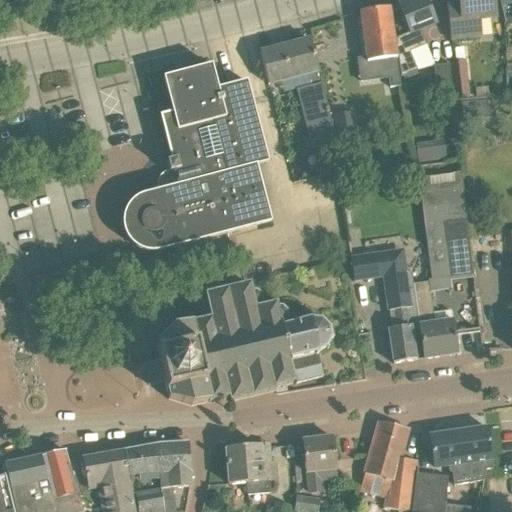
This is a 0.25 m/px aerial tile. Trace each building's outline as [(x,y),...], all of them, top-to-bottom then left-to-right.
[(425,0),(412,0),(398,6),(409,33),(395,39),(401,77),(417,71),(410,52),(426,45),(420,31),(436,25),(425,0)] [(496,21),(493,0),(459,0),(461,13),(449,15),(447,5),(451,41),(482,37),(480,23),(496,21)] [(390,9),(360,13),(367,62),(386,59),(391,89),(401,87),(398,65),(395,45),(390,9)] [(310,41),(260,54),(265,73),(268,86),(308,75),(319,73),(310,41)] [(465,49),(454,50),(460,98),(469,97),(465,49)] [(453,97),(453,95),(450,65),(437,66),(434,67),(437,97),(437,98),(453,97)] [(155,254),(158,253),(271,224),(256,167),(268,164),(245,78),(216,84),(212,67),(163,79),(173,115),(161,118),(172,161),(167,163),(169,172),(166,173),(164,174),(162,175),(161,176),(160,177),(159,179),(158,181),(158,183),(157,184),(157,186),(157,187),(157,189),(158,190),(158,192),(144,195),(141,196),(139,197),(135,199),(134,201),(132,202),(131,204),(129,205),(127,209),(126,211),(125,213),(124,215),(123,217),(123,219),(123,221),(123,224),(123,226),(123,228),(123,230),(124,232),(124,234),(125,236),(126,238),(129,242),(130,244),(133,247),(137,249),(138,250),(143,252),(145,253),(147,253),(151,254),(155,254)] [(308,75),(311,87),(296,91),(312,149),(337,143),(319,73),(308,75)] [(494,101),(460,103),(463,125),(496,123),(494,101)] [(352,112),(334,116),(340,146),(358,142),(352,112)] [(448,162),(445,142),(431,143),(432,164),(448,162)] [(462,173),(418,179),(432,280),(429,280),(429,282),(415,284),(421,336),(424,360),(457,356),(454,321),(453,321),(452,312),(434,314),(432,292),(452,290),(451,282),(473,279),(462,173)] [(415,284),(414,285),(412,272),(407,273),(404,250),(351,258),(355,282),(384,278),(388,312),(390,312),(392,330),(389,330),(394,365),(416,362),(413,336),(421,336),(415,284)] [(331,340),(333,340),(333,337),(331,337),(329,328),(331,328),(331,326),(327,327),(322,321),(323,319),(321,319),(320,321),(310,320),(309,318),(306,319),(307,320),(282,326),(281,323),(283,323),(284,322),(286,321),(287,320),(287,319),(288,318),(288,316),(288,315),(288,314),(288,313),(288,312),(287,311),(287,310),(286,309),(285,308),(284,307),(283,307),(282,306),(280,306),(277,306),(277,305),(257,309),(259,308),(260,307),(261,306),(262,305),(262,304),(263,302),(263,301),(263,300),(263,299),(262,298),(262,297),(261,296),(260,295),(259,294),(257,293),(256,292),(255,292),(253,292),(252,292),(250,286),(247,286),(205,296),(206,302),(197,304),(201,322),(190,325),(190,326),(173,330),(156,346),(160,363),(146,366),(151,386),(165,383),(169,400),(191,407),(208,403),(209,404),(229,399),(230,403),(275,393),(274,388),(286,385),(292,384),(296,386),(297,383),(322,378),(316,354),(327,349),(328,351),(329,348),(328,347),(331,340)] [(288,393),(286,385),(274,388),(275,393),(276,395),(288,393)] [(487,428),(486,428),(484,415),(433,423),(435,437),(433,437),(431,441),(433,457),(435,471),(448,469),(449,474),(453,473),(455,487),(484,482),(485,471),(493,470),(487,428)] [(410,511),(417,463),(399,462),(408,430),(379,423),(360,493),(386,500),(384,508),(398,511),(410,511)] [(332,438),(302,442),(306,475),(307,475),(310,494),(322,493),(321,483),(337,481),(332,438)] [(191,474),(189,444),(158,446),(123,452),(135,511),(173,511),(171,490),(189,489),(191,474)] [(276,463),(271,464),(269,447),(260,448),(260,447),(226,450),(229,486),(246,484),(248,497),(271,494),(269,482),(277,482),(276,463)] [(286,460),(294,459),(293,448),(291,448),(291,447),(285,447),(285,449),(286,460)] [(65,452),(41,457),(41,458),(55,511),(87,511),(92,511),(80,460),(68,463),(65,452)] [(82,460),(80,460),(92,511),(101,509),(101,511),(135,511),(123,452),(82,460)] [(17,463),(5,466),(6,469),(15,511),(55,511),(41,458),(17,463)] [(12,511),(3,470),(0,471),(0,511),(12,511)] [(479,511),(479,510),(445,504),(448,476),(417,475),(412,511),(479,511)] [(317,511),(319,501),(297,498),(294,511),(317,511)] [(288,511),(289,507),(276,503),(273,511),(288,511)]
